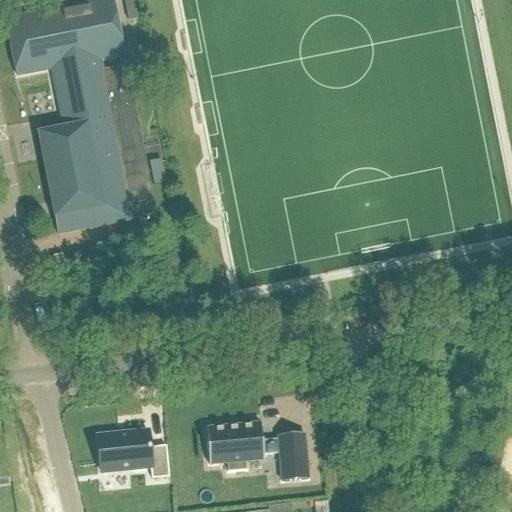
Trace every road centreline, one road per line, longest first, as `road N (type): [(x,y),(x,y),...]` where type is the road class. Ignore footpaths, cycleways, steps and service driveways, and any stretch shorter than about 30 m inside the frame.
road 1 (tertiary): [(37,375),(350,340)]
road 2 (unclassified): [(37,375),(0,193)]
road 3 (unclassified): [(350,340),(374,511)]
road 4 (tertiary): [(350,340),(511,313)]
road 5 (residential): [(37,375),(72,511)]
